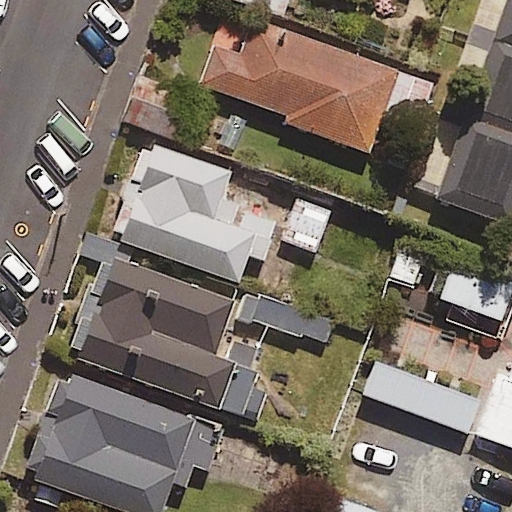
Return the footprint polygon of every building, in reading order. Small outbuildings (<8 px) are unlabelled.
[(446,69),(245,0),(240,0),(213,78),(419,149),(446,69)] [(313,0),(277,0),(310,11),(313,0)] [(511,0),(492,0),(430,183),(511,211),(511,0)] [(299,183),(153,133),(119,230),(266,280),(299,183)] [(309,297),(101,233),(66,348),(274,412),(309,297)] [(445,317),(498,334),(511,290),(511,267),(451,248),(435,296),(450,301),(445,317)] [(477,398),(373,357),(360,391),(464,431),(477,398)] [(511,447),(511,357),(506,374),(494,369),(470,432),(511,447)] [(214,511),(243,415),(58,361),(26,474),(157,511),(214,511)] [(370,511),(371,510),(324,494),(317,511),(370,511)]
